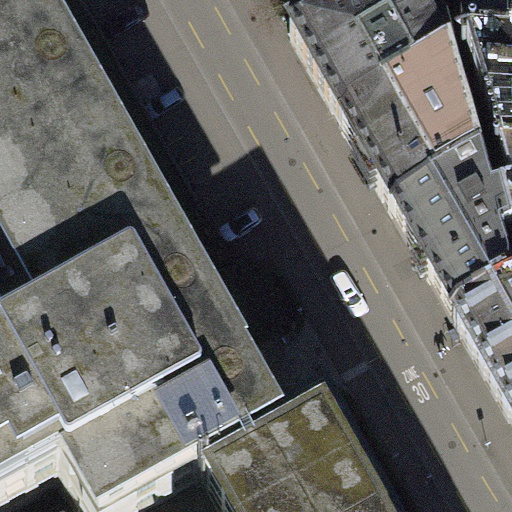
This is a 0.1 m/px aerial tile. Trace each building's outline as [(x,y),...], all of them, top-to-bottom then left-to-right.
[(0,0),(0,511),(3,511),(59,481),(76,511),(162,511),(281,445),(278,441),(241,375),(243,374),(222,337),(242,326),(261,315),(233,274),(83,0),(0,0)] [(364,0),(291,42),(342,132),(452,70),(443,43),(419,0),(364,0)] [(511,0),(466,0),(468,61),(511,60),(511,0)] [(500,171),(511,170),(511,60),(468,61),(500,171)] [(342,132),(396,225),(482,175),(452,70),(342,132)] [(511,170),(500,171),(510,211),(502,213),(511,249),(511,170)] [(396,225),(456,330),(511,299),(511,291),(503,257),(511,252),(511,249),(502,213),(493,215),(482,175),(396,225)] [(511,299),(456,330),(511,429),(511,299)] [(381,511),(326,414),(278,441),(281,445),(162,511),(381,511)]
